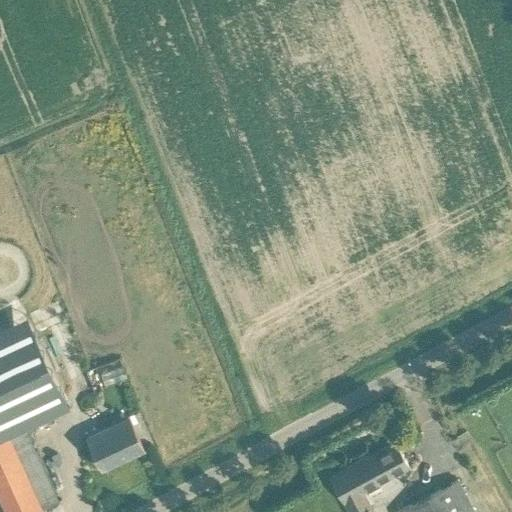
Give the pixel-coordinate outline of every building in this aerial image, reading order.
[(30,314),(0,327),(0,501),(2,505),(4,511),(33,511),(59,500),(50,482),(24,427),(72,405),(30,314)] [(138,357),(119,361),(121,370),(140,366),(138,357)] [(144,376),(148,395),(174,390),(170,371),(144,376)] [(144,448),(135,430),(128,415),(88,434),(104,467),(144,448)] [(366,456),(331,475),(351,511),(375,511),(364,489),(408,465),(396,441),(366,456)] [(476,511),(468,495),(458,478),(394,511),(476,511)] [(176,485),(160,492),(166,503),(181,496),(176,485)]
